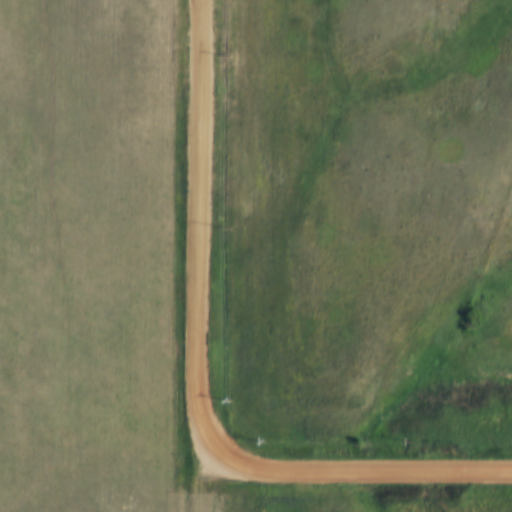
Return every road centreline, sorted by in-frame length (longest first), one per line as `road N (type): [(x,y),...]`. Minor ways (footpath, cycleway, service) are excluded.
road 1 (residential): [(196,405),(194,0)]
road 2 (residential): [(511,473),(231,466),(202,439),(196,405)]
